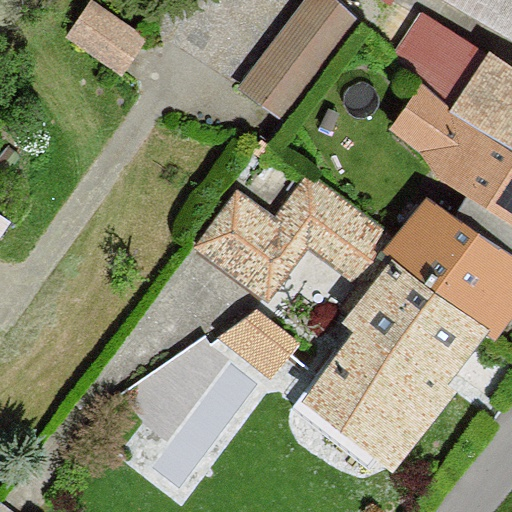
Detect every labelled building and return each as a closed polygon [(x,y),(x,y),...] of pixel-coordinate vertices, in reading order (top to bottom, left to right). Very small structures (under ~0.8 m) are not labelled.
[(312,0),(244,92),(289,123),(361,26),(334,0),(312,0)] [(511,0),(456,0),(511,32),(511,0)] [(72,41),(123,75),(146,40),(95,6),(72,41)] [(457,116),(492,60),(423,20),(399,58),(427,86),(457,116)] [(511,150),(511,73),(492,60),(457,116),(511,150)] [(427,86),(398,128),(432,154),(448,183),(511,221),(511,150),(457,116),(427,86)] [(277,223),(237,195),(200,247),(271,298),(309,245),(360,282),(392,237),(310,178),(277,223)] [(511,310),(511,255),(435,204),(391,259),(398,264),(496,333),(511,310)] [(0,241),(12,223),(0,214),(0,241)] [(450,397),(496,333),(398,264),(350,329),(363,339),(311,406),(397,475),(458,402),(450,397)] [(300,349),(256,312),(222,337),(274,380),(300,349)]
